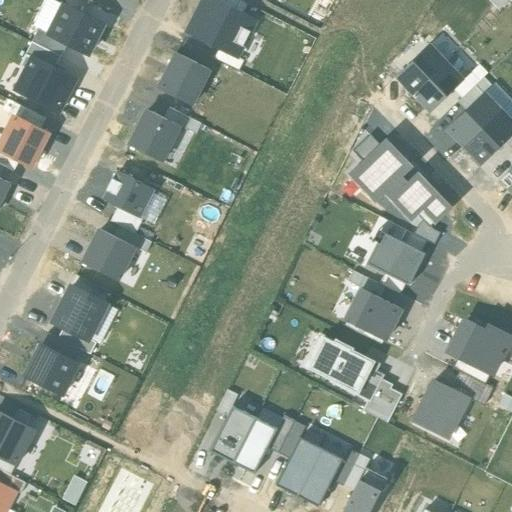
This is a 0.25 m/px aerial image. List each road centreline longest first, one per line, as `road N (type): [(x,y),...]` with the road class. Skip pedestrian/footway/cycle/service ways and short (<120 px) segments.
road 1 (residential): [(161,0),(0,310)]
road 2 (residential): [(501,226),(384,107)]
road 3 (residential): [(501,226),(453,274),(412,356)]
